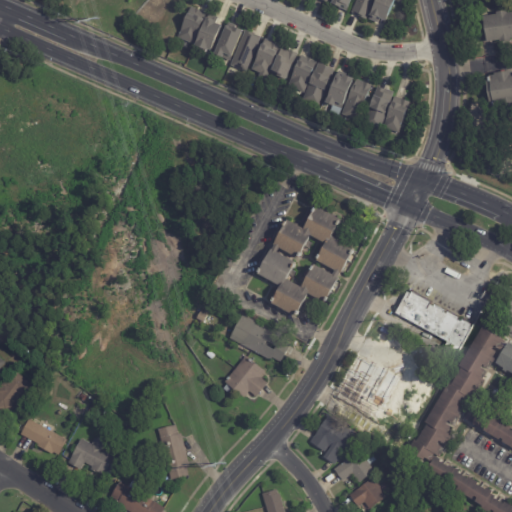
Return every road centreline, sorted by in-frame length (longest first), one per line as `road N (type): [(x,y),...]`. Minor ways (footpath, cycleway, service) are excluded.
road 1 (tertiary): [(430,0),(447,112),(409,206),(312,383),(208,511)]
road 2 (secondary): [(511,215),(340,150),(0,2)]
road 3 (secondary): [(0,30),(336,176)]
road 4 (residential): [(442,47),(370,51),(250,0)]
